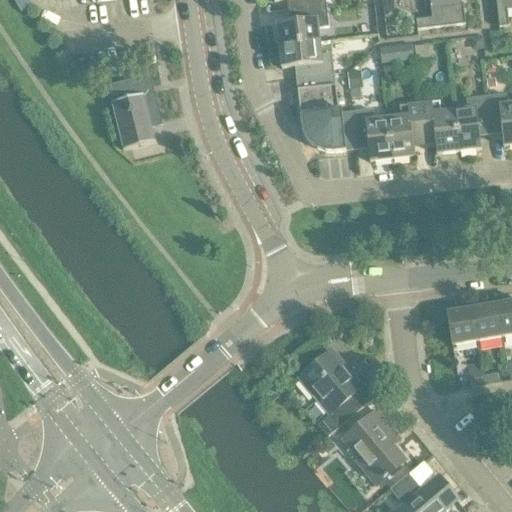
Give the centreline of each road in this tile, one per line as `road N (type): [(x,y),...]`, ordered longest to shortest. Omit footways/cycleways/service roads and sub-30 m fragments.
road 1 (unclassified): [(294,289),(212,131),(188,0)]
road 2 (residential): [(504,511),(418,404),(396,281)]
road 3 (residential): [(316,198),(301,191),(249,87),(239,0)]
road 4 (residential): [(316,198),(511,177)]
road 5 (residential): [(154,406),(294,289)]
road 6 (secondary): [(107,421),(0,276)]
road 7 (secondary): [(0,330),(79,442)]
